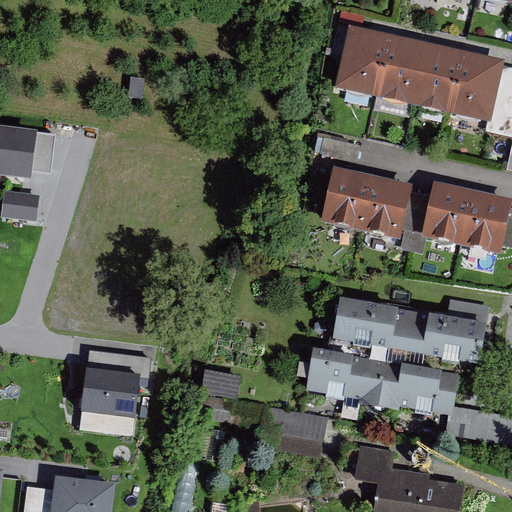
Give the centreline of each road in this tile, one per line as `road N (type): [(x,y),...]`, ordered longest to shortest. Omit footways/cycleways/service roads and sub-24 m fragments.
road 1 (residential): [(25,337),(87,139)]
road 2 (residential): [(25,337),(158,353)]
